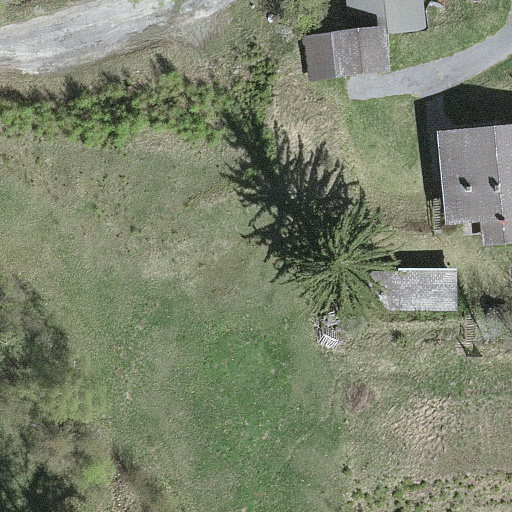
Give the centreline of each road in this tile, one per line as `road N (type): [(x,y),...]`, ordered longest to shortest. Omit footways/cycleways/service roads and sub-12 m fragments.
road 1 (residential): [(511,38),(463,66),(372,94)]
road 2 (residential): [(0,45),(140,0)]
